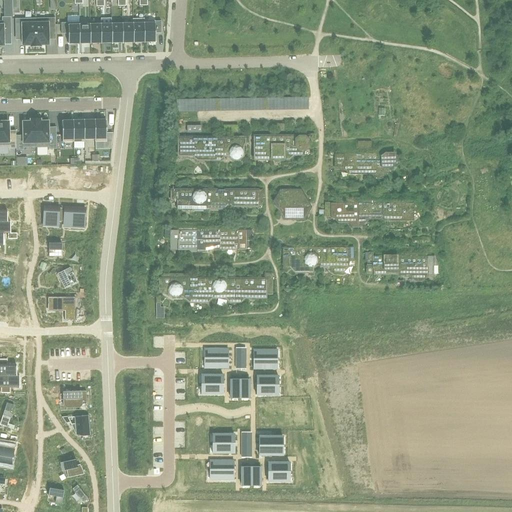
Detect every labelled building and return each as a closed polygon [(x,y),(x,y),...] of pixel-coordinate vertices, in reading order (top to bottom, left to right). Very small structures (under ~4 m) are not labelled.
[(12,13),(12,5),(4,5),(5,13),(12,13)] [(11,37),(11,17),(2,17),(2,21),(0,21),(0,47),(1,48),(1,46),(3,46),(3,37),(11,37)] [(35,18),(15,19),(15,32),(22,31),(22,40),(22,45),(30,45),(30,47),(35,46),(35,18)] [(55,18),(35,18),(35,46),(40,46),(40,45),(48,45),(48,40),(48,31),(55,31),(55,18)] [(144,19),(132,19),(132,24),(133,43),(134,43),(144,42),(144,43),(144,42),(144,21),(144,19)] [(155,21),(144,21),(144,42),(155,42),(155,33),(161,33),(161,21),(155,21)] [(79,22),(61,23),(61,34),(68,34),(68,44),(79,44),(79,45),(80,45),(80,44),(79,25),(79,22)] [(101,24),(100,24),(101,43),(101,44),(101,43),(111,43),(112,44),(111,23),(111,24),(101,24)] [(112,23),(111,23),(112,44),(112,43),(122,43),(122,24),(112,24),(112,23)] [(122,23),(122,24),(122,43),(122,44),(123,44),(123,43),(133,43),(132,24),(122,24),(122,23)] [(90,24),(90,25),(90,44),(101,43),(100,24),(90,25),(90,24)] [(90,25),(79,25),(80,44),(90,44),(90,25)] [(187,101),(176,101),(176,111),(187,111),(187,101)] [(41,119),(36,120),(37,148),(48,147),(48,149),(56,149),(56,135),(49,135),(48,127),(48,121),(41,121),(41,119)] [(0,146),(8,146),(8,149),(16,149),(16,136),(16,133),(9,133),(9,131),(8,122),(6,122),(6,120),(0,120),(0,146)] [(23,135),(16,136),(16,149),(16,150),(24,150),(24,148),(37,148),(36,120),(30,120),(30,122),(22,122),(23,135)] [(73,121),(73,142),(85,142),(85,139),(84,120),(73,121)] [(94,120),(84,120),(85,139),(94,139),(94,120)] [(94,120),(94,139),(95,142),(106,141),(106,120),(94,120)] [(62,121),(62,142),(73,142),(73,121),(62,121)] [(284,159),(284,136),(253,136),(254,143),(258,143),(258,150),(254,150),(255,159),(284,159)] [(309,136),(284,136),(284,159),(287,159),(289,159),(293,154),(299,154),(301,154),(301,150),(302,150),(304,150),(308,147),(308,146),(309,146),(309,136)] [(197,160),(213,160),(213,138),(178,138),(178,155),(193,155),(197,160)] [(241,138),(213,138),(213,160),(219,160),(223,155),(228,155),(228,157),(233,160),(238,160),(242,157),(242,149),(241,148),(241,138)] [(364,153),(334,153),(334,169),(344,169),(349,175),(364,174),(364,153)] [(375,179),(383,179),(388,173),(388,169),(391,168),(396,165),(396,155),(392,155),(392,153),(364,153),(364,174),(371,174),(375,179)] [(205,208),(205,190),(172,190),(172,200),(177,200),(178,208),(181,208),(183,210),(191,210),(193,208),(205,208)] [(227,190),(205,190),(205,208),(223,208),(227,204),(227,190)] [(262,190),(227,190),(227,204),(230,204),(232,206),(262,206),(262,190)] [(300,190),(280,190),(274,202),(280,213),(293,214),(296,219),(303,219),(307,213),(304,207),(307,202),(300,190)] [(352,227),(358,227),(358,226),(358,217),(358,209),(358,207),(358,203),(324,203),(324,218),(333,218),(337,223),(348,223),(352,227)] [(382,219),(382,203),(358,203),(358,207),(358,209),(358,217),(358,226),(358,227),(360,227),(360,223),(364,223),(368,219),(382,219)] [(413,203),(382,203),(382,219),(384,221),(408,221),(411,219),(412,217),(413,217),(413,203)] [(44,206),(43,219),(44,218),(45,219),(47,219),(49,220),(50,221),(51,222),(58,223),(58,221),(59,222),(59,215),(63,215),(64,208),(59,208),(59,206),(44,206)] [(59,215),(59,222),(84,223),(85,208),(64,207),(64,208),(63,215),(59,215)] [(0,222),(0,233),(3,234),(8,234),(10,234),(10,233),(10,222),(7,222),(0,222)] [(194,252),(194,230),(170,230),(170,239),(170,250),(187,250),(189,252),(194,252)] [(217,230),(194,230),(194,252),(204,252),(206,249),(217,249),(217,230)] [(246,230),(217,230),(217,249),(246,249),(246,241),(246,236),(246,230)] [(49,243),(49,256),(61,257),(62,244),(49,243)] [(319,264),(319,248),(289,248),(289,253),(289,258),(283,258),(283,267),(290,267),(291,267),(295,272),(311,272),(311,267),(313,267),(314,267),(317,264),(319,264)] [(348,248),(319,248),(319,264),(319,266),(330,266),(334,271),(343,271),(348,265),(348,248)] [(367,274),(398,274),(398,273),(398,256),(376,256),(375,256),(374,257),(373,259),(373,267),(367,267),(367,274)] [(433,256),(398,256),(398,273),(400,275),(411,275),(416,280),(421,280),(425,275),(433,275),(433,266),(433,261),(433,256)] [(70,268),(58,274),(65,289),(76,282),(70,268)] [(258,297),(258,293),(265,293),(271,294),(272,273),(265,273),(265,279),(234,279),(234,302),(236,302),(236,301),(240,302),(245,297),(256,297),(258,297)] [(189,297),(189,279),(180,279),(180,275),(169,275),(169,279),(159,279),(159,291),(168,291),(168,294),(172,297),(175,297),(189,297)] [(212,279),(189,279),(189,297),(189,302),(191,302),(191,301),(207,301),(212,297),(212,279)] [(234,279),(212,279),(212,297),(225,297),(230,302),(234,302),(234,279)] [(75,320),(75,298),(48,298),(48,299),(49,299),(49,310),(64,310),(64,320),(75,320)] [(235,348),(235,369),(245,369),(245,348),(235,348)] [(204,349),(204,357),(228,357),(228,349),(204,349)] [(253,350),(253,358),(277,359),(277,350),(253,350)] [(204,359),(204,368),(228,368),(228,359),(204,359)] [(254,360),(253,368),(277,368),(277,360),(254,360)] [(2,365),(3,376),(5,376),(16,376),(16,365),(7,365),(2,365)] [(201,376),(201,384),(222,384),(222,375),(201,376)] [(5,376),(5,388),(10,388),(19,388),(19,376),(16,376),(5,376)] [(256,377),(256,385),(278,385),(278,376),(256,377)] [(230,379),(230,399),(239,399),(239,379),(230,379)] [(240,379),(240,399),(249,398),(249,379),(240,379)] [(201,386),(201,394),(222,394),(222,385),(201,386)] [(256,386),(256,395),(278,395),(278,386),(256,386)] [(62,392),(62,405),(65,408),(79,408),(82,405),(82,402),(86,402),(86,391),(62,392)] [(6,405),(0,422),(0,425),(13,430),(14,426),(8,424),(13,407),(6,405)] [(74,424),(70,424),(75,434),(83,435),(83,434),(89,433),(88,416),(83,417),(83,416),(74,417),(74,424)] [(242,457),(251,457),(251,432),(242,432),(242,457)] [(212,435),(212,443),(234,443),(234,434),(212,435)] [(258,436),(258,445),(282,445),(282,436),(258,436)] [(11,464),(10,464),(13,448),(15,448),(15,447),(0,444),(0,463),(11,465),(11,464)] [(234,445),(212,445),(212,453),(234,453),(234,445)] [(259,447),(259,455),(282,455),(282,446),(259,447)] [(68,477),(72,476),(84,474),(80,464),(77,465),(76,460),(64,462),(66,471),(68,477)] [(209,461),(209,469),(234,469),(233,461),(209,461)] [(267,463),(267,471),(289,471),(289,463),(267,463)] [(242,467),(242,486),(250,486),(250,467),(242,467)] [(251,467),(251,486),(259,486),(259,467),(251,467)] [(210,471),(210,479),(234,479),(234,471),(210,471)] [(267,473),(267,481),(289,481),(289,473),(267,473)] [(77,485),(72,489),(84,503),(89,499),(77,485)] [(49,488),(48,495),(56,497),(55,503),(62,504),(64,491),(49,488)]
